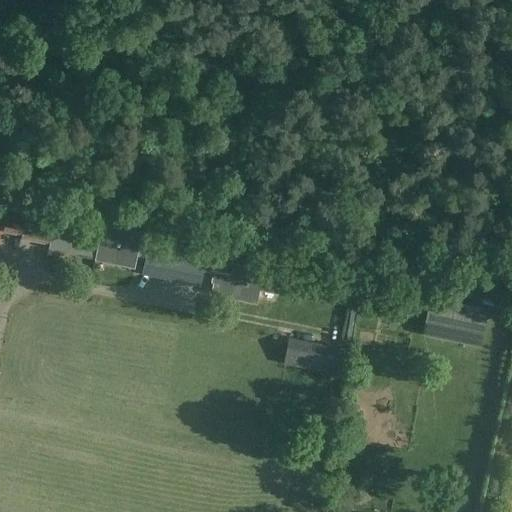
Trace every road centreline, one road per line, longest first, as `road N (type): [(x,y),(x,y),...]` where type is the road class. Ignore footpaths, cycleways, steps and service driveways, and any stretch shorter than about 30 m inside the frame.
road 1 (unknown): [(0,320),(5,297),(24,276),(179,299)]
road 2 (track): [(451,511),(494,352)]
